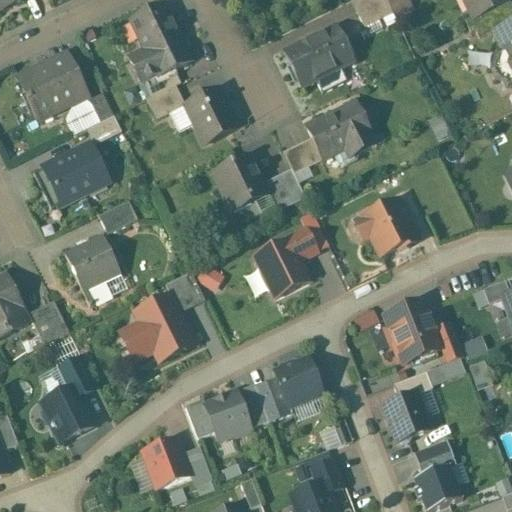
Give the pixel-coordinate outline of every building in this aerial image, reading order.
[(26,0),(8,0),(0,4),(0,13),(2,12),(27,0),(26,0)] [(383,0),(357,0),(351,3),(364,31),(392,17),(383,0)] [(462,0),(471,20),(472,22),(509,5),(506,0),(462,0)] [(511,11),(509,5),(472,22),(471,20),(465,23),(471,36),(511,15),(511,11)] [(180,43),(163,9),(130,25),(146,56),(147,59),(180,43)] [(511,28),(494,37),(502,53),(496,56),(490,73),(495,83),(502,85),(506,92),(511,88),(511,28)] [(334,31),(284,56),(301,90),(319,81),(325,93),(345,84),(339,72),(351,66),(334,31)] [(180,43),(147,59),(146,56),(129,65),(140,88),(143,87),(157,80),(158,81),(173,74),(191,66),(180,43)] [(68,63),(36,78),(34,74),(18,82),(29,103),(27,104),(36,124),(68,109),(69,110),(87,102),(68,63)] [(157,80),(143,87),(150,102),(174,90),(180,87),(173,74),(158,81),(157,80)] [(150,102),(146,104),(157,126),(167,121),(164,115),(182,106),(174,90),(150,102)] [(218,96),(185,112),(204,150),(237,133),(218,96)] [(102,99),(89,105),(100,127),(113,120),(102,99)] [(355,105),(306,130),(312,142),(322,163),(340,155),(337,149),(349,143),(356,158),(377,148),(355,105)] [(100,127),(87,133),(96,151),(122,138),(113,120),(100,127)] [(312,142),(282,157),(290,174),(292,178),(322,163),(312,142)] [(89,154),(49,173),(62,200),(78,193),(81,200),(106,188),(89,154)] [(250,160),(213,177),(214,179),(216,178),(224,193),(221,195),(232,218),(235,216),(234,214),(268,197),(250,160)] [(290,174),(278,180),(292,208),(304,202),(292,178),(290,174)] [(127,204),(99,218),(108,237),(136,223),(127,204)] [(397,204),(354,226),(363,243),(369,240),(379,260),(416,242),(397,204)] [(304,232),(250,258),(272,304),(309,286),(300,266),(316,258),(304,232)] [(101,238),(64,257),(84,294),(120,275),(101,238)] [(190,276),(165,289),(170,299),(178,317),(204,305),(190,276)] [(4,280),(0,282),(0,340),(27,327),(20,312),(4,280)] [(505,286),(473,298),(478,311),(502,302),(510,299),(505,286)] [(511,298),(510,299),(502,302),(511,327),(511,298)] [(170,299),(134,317),(139,327),(125,334),(139,363),(153,356),(158,366),(197,347),(189,330),(182,333),(175,319),(178,317),(170,299)] [(422,304),(384,319),(394,346),(392,350),(397,361),(400,362),(402,368),(440,354),(441,353),(433,334),(422,304)] [(53,306),(28,318),(43,349),(68,336),(53,306)] [(463,361),(450,328),(433,334),(441,353),(440,354),(445,368),(463,361)] [(459,344),(466,361),(486,352),(479,336),(459,344)] [(307,362),(292,368),(291,365),(281,369),(282,372),(274,375),(277,383),(287,411),(289,410),(321,398),(307,362)] [(482,362),(468,365),(473,389),(488,386),(482,362)] [(81,363),(56,375),(67,397),(75,393),(79,400),(95,392),(81,363)] [(425,376),(392,389),(398,404),(415,397),(416,399),(431,393),(425,376)] [(277,383),(254,392),(267,425),(291,416),(289,410),(287,411),(277,383)] [(253,388),(234,395),(248,432),(267,425),(254,392),(253,388)] [(67,397),(40,410),(43,415),(42,419),(47,429),(50,430),(58,446),(94,428),(86,411),(84,411),(79,400),(75,393),(67,397)] [(222,401),(204,408),(214,435),(218,445),(232,439),(233,441),(249,435),(248,432),(234,395),(234,394),(221,399),(222,401)] [(398,404),(382,410),(396,447),(396,446),(401,448),(407,446),(409,441),(429,434),(416,399),(415,397),(398,404)] [(197,442),(214,435),(204,408),(202,404),(185,410),(197,442)] [(4,416),(0,417),(0,451),(1,455),(17,449),(4,416)] [(315,432),(322,451),(349,442),(342,422),(315,432)] [(174,443),(141,455),(155,493),(188,480),(174,443)] [(446,445),(412,458),(421,480),(449,470),(449,471),(454,469),(454,470),(455,469),(446,445)] [(0,480),(10,477),(1,455),(0,451),(0,480)] [(331,465),(310,473),(317,490),(324,487),(328,497),(341,491),(331,465)] [(421,480),(418,481),(415,489),(416,492),(412,493),(413,494),(417,503),(416,503),(420,502),(423,511),(438,511),(462,503),(461,502),(449,471),(449,470),(421,480)] [(250,484),(239,488),(248,511),(252,511),(260,510),(250,484)] [(317,490),(290,500),(294,511),(333,511),(328,497),(324,487),(317,490)] [(511,511),(511,500),(502,504),(505,511),(511,511)]
